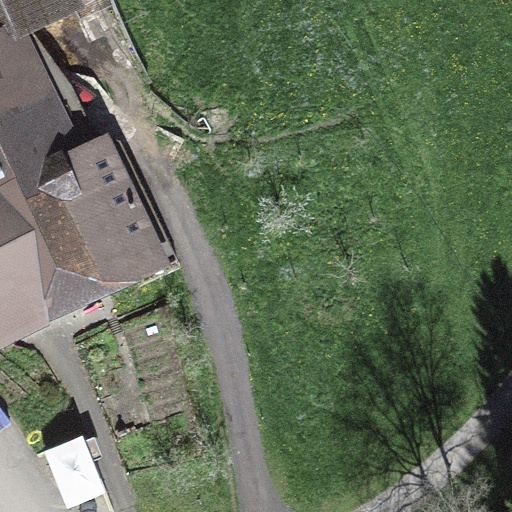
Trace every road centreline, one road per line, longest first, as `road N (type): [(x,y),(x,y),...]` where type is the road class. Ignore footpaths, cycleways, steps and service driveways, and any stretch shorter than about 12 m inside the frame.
road 1 (track): [(126,511),(87,408),(55,351)]
road 2 (unclassified): [(380,511),(435,473),(511,398)]
